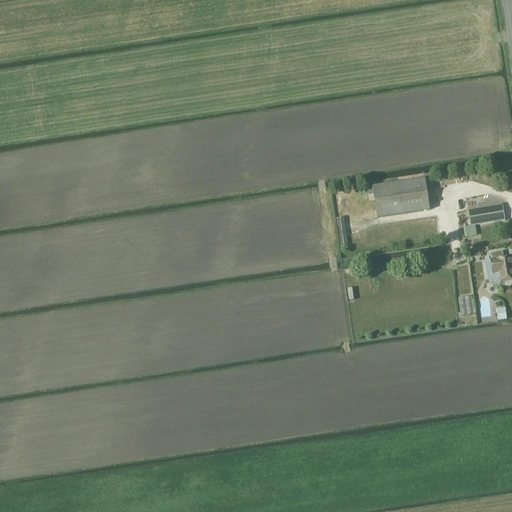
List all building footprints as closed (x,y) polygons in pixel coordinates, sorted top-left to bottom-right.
[(430,210),(425,180),(372,187),(359,188),(360,196),(373,194),(377,218),(430,210)] [(502,205),(467,211),(470,227),(464,228),(465,238),(477,236),(475,226),(505,221),(502,205)] [(341,248),(348,247),(343,218),(337,219),(341,248)] [(481,257),(479,249),(467,251),(468,259),(481,257)] [(502,252),(490,254),(492,261),(495,275),(499,274),(500,282),(511,279),(511,262),(511,257),(503,258),(502,252)] [(496,310),(498,322),(507,320),(505,308),(496,310)]
